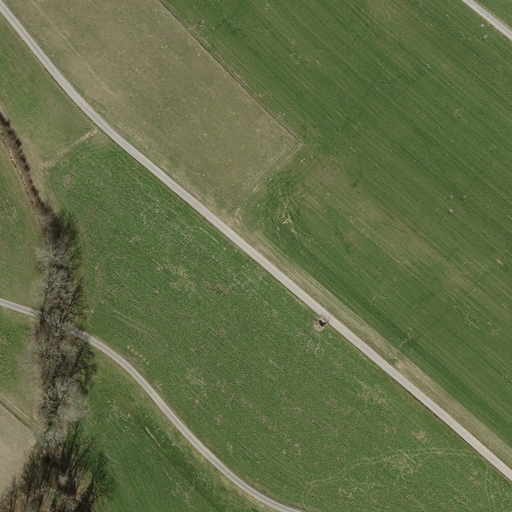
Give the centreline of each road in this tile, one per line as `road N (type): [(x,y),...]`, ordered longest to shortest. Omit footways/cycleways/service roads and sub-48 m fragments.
road 1 (track): [(511,475),(120,141),(0,4)]
road 2 (residential): [(0,302),(92,341),(204,454),(288,511)]
road 3 (track): [(85,511),(54,443),(0,397)]
